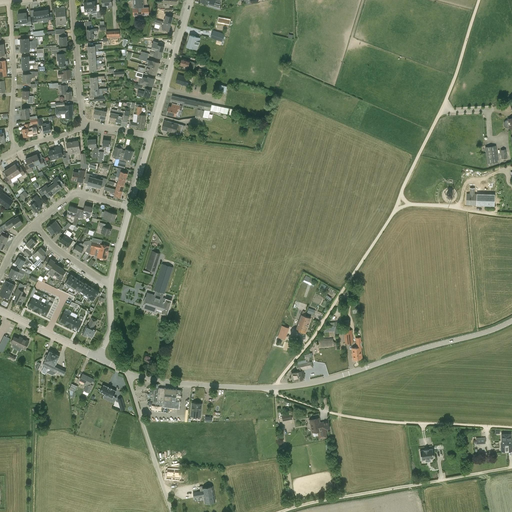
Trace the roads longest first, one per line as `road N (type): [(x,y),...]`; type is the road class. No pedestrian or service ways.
road 1 (track): [(267,387),(346,416),(511,428)]
road 2 (tertiary): [(511,320),(334,377),(273,387)]
road 3 (track): [(279,511),(511,467)]
road 4 (track): [(479,0),(454,79),(392,213)]
road 5 (track): [(392,213),(273,387)]
road 6 (residential): [(15,150),(10,0)]
road 7 (tertiary): [(127,373),(273,387)]
road 8 (unclassified): [(172,511),(127,373)]
road 9 (residential): [(152,135),(191,0)]
road 10 (residential): [(82,126),(74,0)]
road 11 (track): [(511,216),(410,204),(392,213)]
